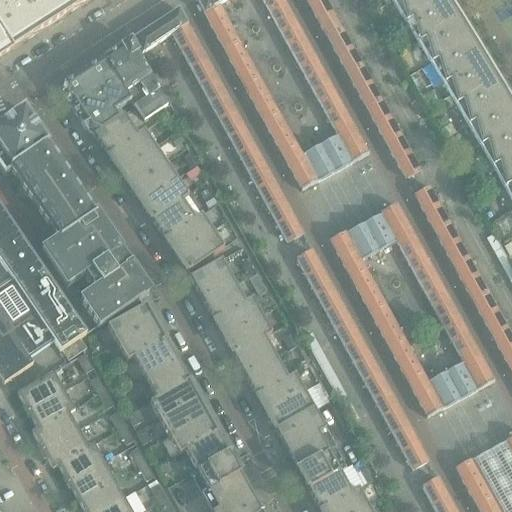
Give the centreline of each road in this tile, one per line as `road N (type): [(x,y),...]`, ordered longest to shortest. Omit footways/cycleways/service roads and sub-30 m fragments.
road 1 (residential): [(23,79),(175,306),(290,511)]
road 2 (residential): [(143,0),(23,79)]
